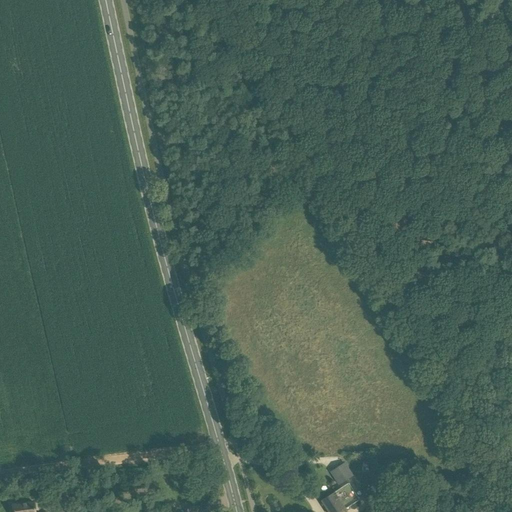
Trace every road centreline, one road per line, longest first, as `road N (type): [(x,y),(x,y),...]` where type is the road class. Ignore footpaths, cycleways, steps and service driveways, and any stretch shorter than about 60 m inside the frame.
road 1 (primary): [(238,511),(152,218),(106,0)]
road 2 (track): [(493,511),(479,462),(503,248),(509,24)]
road 3 (track): [(234,443),(0,474)]
road 4 (track): [(367,0),(509,24)]
